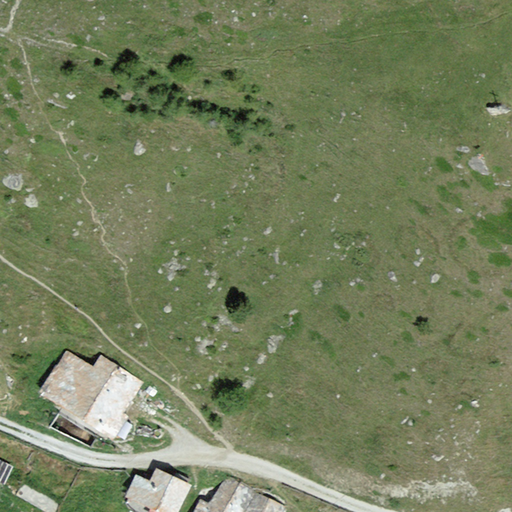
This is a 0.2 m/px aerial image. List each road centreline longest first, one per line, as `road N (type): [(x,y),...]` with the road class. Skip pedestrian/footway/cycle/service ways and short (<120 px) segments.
road 1 (track): [(0,422),(92,457),(226,461)]
road 2 (track): [(226,461),(373,511)]
